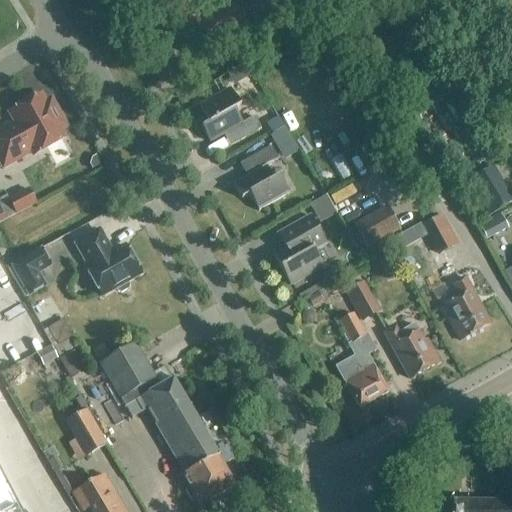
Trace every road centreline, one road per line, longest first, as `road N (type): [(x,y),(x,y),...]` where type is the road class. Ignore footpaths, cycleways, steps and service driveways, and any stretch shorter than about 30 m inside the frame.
road 1 (residential): [(326,481),(92,62),(62,33)]
road 2 (residential): [(511,310),(334,35),(297,24),(210,54)]
road 3 (primary): [(326,481),(511,380)]
